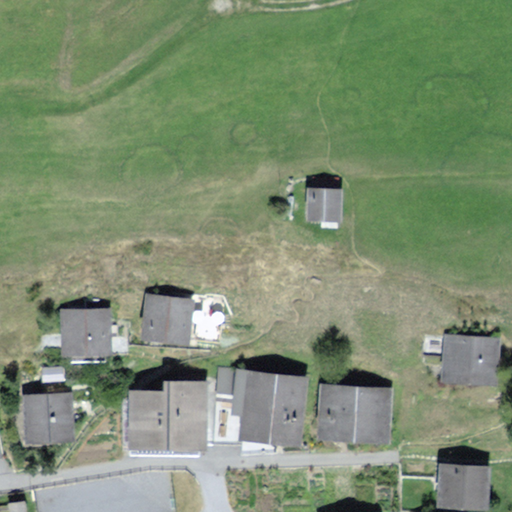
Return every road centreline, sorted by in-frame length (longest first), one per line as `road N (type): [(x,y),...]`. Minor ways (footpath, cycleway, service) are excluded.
road 1 (residential): [(209,463),(126,465),(0,485)]
road 2 (residential): [(397,457),(209,463)]
